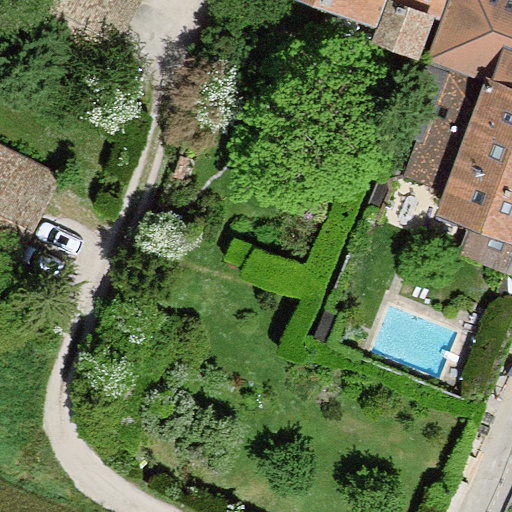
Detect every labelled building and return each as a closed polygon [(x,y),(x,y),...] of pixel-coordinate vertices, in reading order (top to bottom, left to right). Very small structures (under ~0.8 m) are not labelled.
[(138,2),(134,0),(53,0),(27,43),(94,79),(138,2)] [(318,0),(330,4),(382,23),(390,0),(394,0),(432,14),(437,0),(318,0)] [(390,0),(382,23),(376,37),(415,52),(432,14),(394,0),(390,0)] [(511,0),(455,0),(436,57),(496,80),(511,85),(511,0)] [(376,37),(382,23),(330,4),(318,37),(367,55),(376,37)] [(440,101),(449,75),(431,69),(422,95),(440,101)] [(456,191),(493,88),(450,73),(449,75),(440,101),(414,176),(456,191)] [(511,85),(496,80),(493,88),(456,191),(450,209),(511,231),(511,85)] [(37,199),(0,180),(0,219),(21,230),(37,199)]
